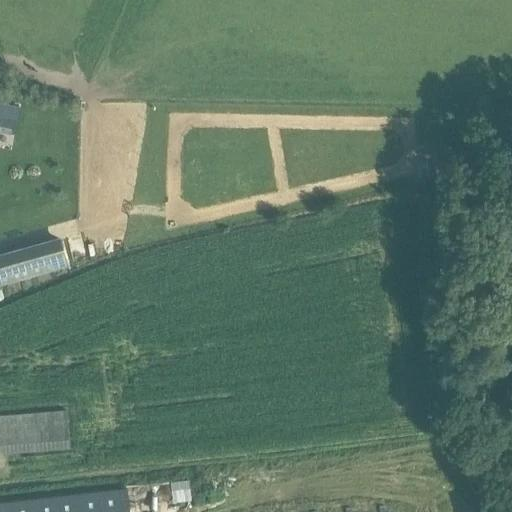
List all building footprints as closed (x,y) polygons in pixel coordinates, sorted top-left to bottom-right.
[(19,107),(0,102),(0,128),(14,131),(19,107)] [(503,209),(500,228),(511,230),(511,224),(511,192),(506,192),(503,209)] [(59,237),(0,253),(0,282),(67,264),(59,237)] [(511,246),(496,248),(496,273),(511,273),(511,246)] [(66,409),(0,414),(0,452),(70,447),(66,409)] [(0,511),(129,511),(127,487),(0,501),(0,511)]
